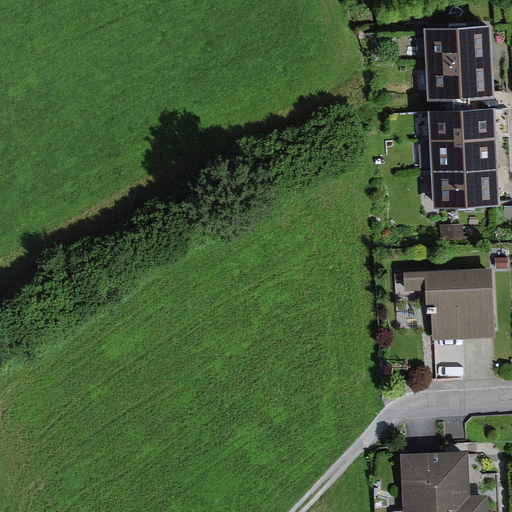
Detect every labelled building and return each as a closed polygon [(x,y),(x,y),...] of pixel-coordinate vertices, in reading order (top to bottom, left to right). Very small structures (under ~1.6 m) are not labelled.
[(488,56),(487,21),(429,24),(431,58),(488,56)] [(490,90),(488,56),(431,58),(433,93),(490,90)] [(492,138),(491,108),(434,110),(435,141),(492,138)] [(494,169),(492,138),(435,141),(437,171),(494,169)] [(495,199),(494,169),(437,171),(438,202),(495,199)] [(486,266),(408,271),(409,285),(433,283),(435,330),(490,327),(486,266)] [(463,450),(406,453),(408,511),(483,511),(483,496),(465,497),(463,450)]
